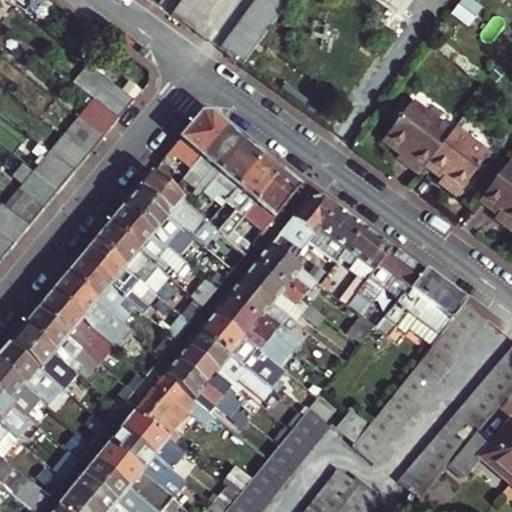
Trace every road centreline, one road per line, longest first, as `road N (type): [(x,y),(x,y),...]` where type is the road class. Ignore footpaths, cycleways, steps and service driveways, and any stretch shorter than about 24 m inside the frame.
road 1 (residential): [(511,296),(196,67)]
road 2 (residential): [(0,308),(196,67)]
